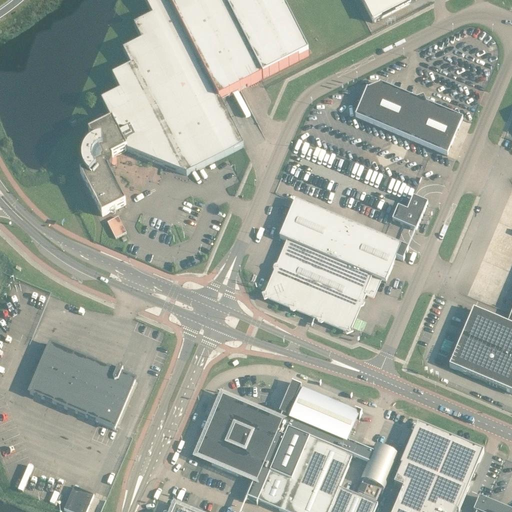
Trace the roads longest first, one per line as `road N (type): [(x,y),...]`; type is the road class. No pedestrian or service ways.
road 1 (unclassified): [(511,23),(481,8),(310,93),(236,251)]
road 2 (unclassified): [(377,377),(511,55)]
road 3 (tertiary): [(205,300),(57,237),(0,183)]
road 4 (tertiary): [(11,213),(83,266),(196,317)]
road 5 (tertiary): [(196,317),(125,511)]
road 6 (tertiary): [(129,511),(215,324)]
road 7 (tertiary): [(215,324),(366,372)]
road 8 (tertiary): [(366,372),(222,308)]
road 9 (tertiary): [(511,434),(377,377)]
